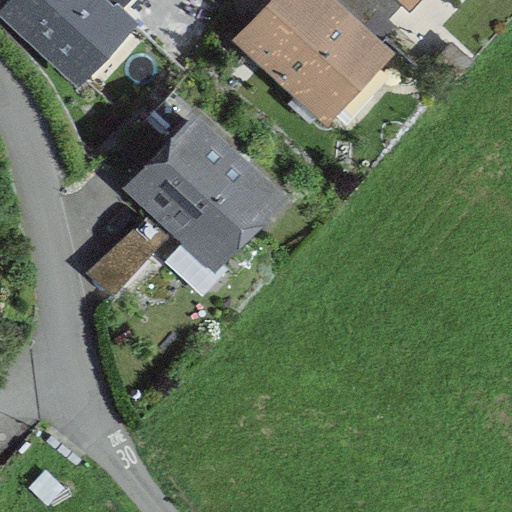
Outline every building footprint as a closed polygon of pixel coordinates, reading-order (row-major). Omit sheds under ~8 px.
[(0,15),(80,88),(139,23),(123,8),(114,0),(9,0),(0,10),(0,15)] [(114,0),(123,8),(130,0),(114,0)] [(388,20),(366,0),(269,0),(232,41),(326,127),(394,53),(381,41),(395,26),(388,20)] [(419,0),(366,0),(388,20),(402,5),(409,11),(419,0)] [(168,140),(146,120),(113,155),(136,175),(124,188),(216,272),(286,196),(194,112),(168,140)] [(146,218),(86,272),(112,298),(168,238),(146,218)]
